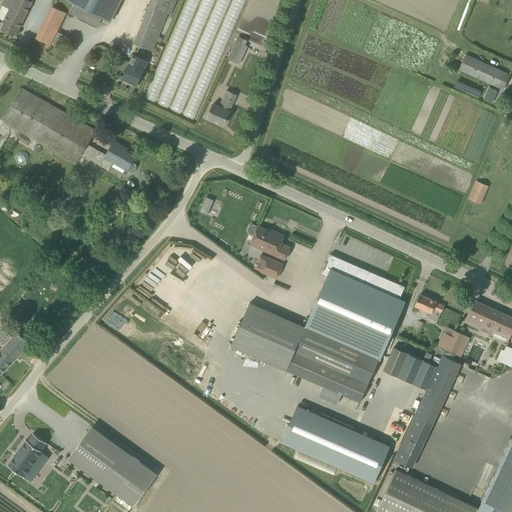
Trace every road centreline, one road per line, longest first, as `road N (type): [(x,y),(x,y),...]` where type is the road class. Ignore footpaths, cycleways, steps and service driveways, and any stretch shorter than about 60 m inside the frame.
road 1 (unclassified): [(208,155),(175,215),(0,422)]
road 2 (tertiary): [(511,296),(239,169)]
road 3 (tertiary): [(208,155),(0,56)]
road 4 (unclassified): [(239,169),(298,0)]
